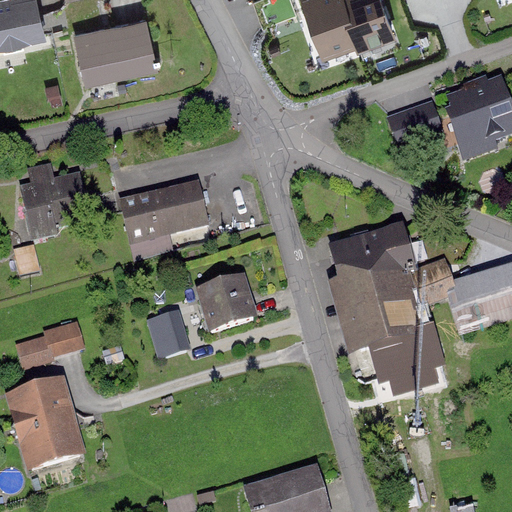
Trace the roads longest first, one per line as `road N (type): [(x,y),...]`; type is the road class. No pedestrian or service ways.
road 1 (residential): [(368,511),(272,173),(281,139)]
road 2 (residential): [(0,152),(253,95)]
road 3 (residential): [(281,139),(511,239)]
road 4 (residential): [(281,139),(511,49)]
